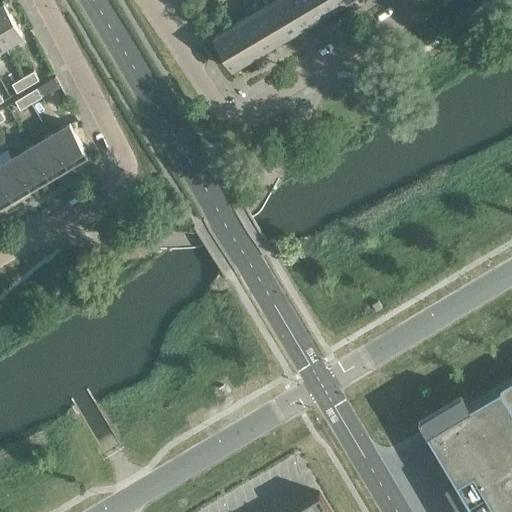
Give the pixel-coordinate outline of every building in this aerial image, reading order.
[(307,24),(292,0),(274,0),(269,3),(288,35),(307,24)] [(326,13),(318,0),(292,0),(307,24),(326,13)] [(344,2),(343,0),(318,0),(326,13),(344,2)] [(4,3),(0,5),(0,38),(4,45),(22,34),(4,3)] [(288,35),(269,3),(251,14),(270,46),(288,35)] [(270,46),(251,14),(232,25),(251,57),(270,46)] [(251,57),(232,25),(213,36),(232,68),(251,57)] [(34,70),(23,77),(28,85),(39,79),(34,70)] [(28,85),(23,77),(12,83),(17,92),(28,85)] [(42,96),(37,87),(26,94),(31,103),(42,96)] [(31,103),(26,94),(15,100),(20,109),(31,103)] [(69,123),(50,134),(68,165),(88,154),(69,123)] [(68,165),(50,134),(31,145),(50,176),(68,165)] [(50,176),(31,145),(13,156),(31,187),(50,176)] [(31,187),(13,156),(0,163),(0,177),(12,198),(31,187)] [(0,205),(12,198),(0,177),(0,205)] [(511,511),(511,376),(469,402),(463,391),(419,417),(455,477),(447,482),(464,511),(511,511)] [(331,511),(319,491),(296,505),(299,509),(293,511),(331,511)]
